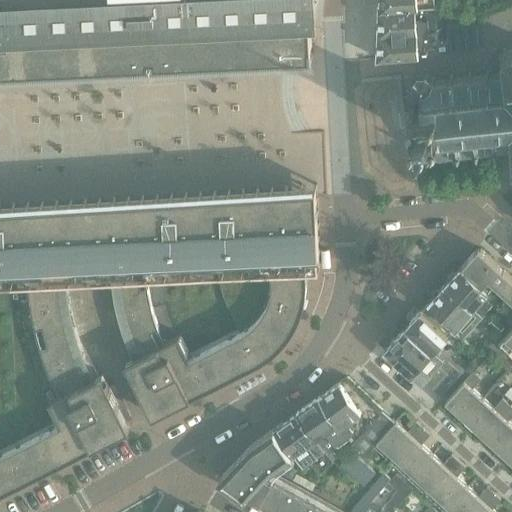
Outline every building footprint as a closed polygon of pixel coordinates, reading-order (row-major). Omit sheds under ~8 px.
[(0,39),(0,69),(313,54),(311,15),(311,7),(311,0),(11,0),(13,27),(4,27),(4,30),(7,30),(8,39),(0,39)] [(380,0),(380,10),(417,6),(436,5),(435,0),(380,0)] [(417,6),(380,10),(377,58),(420,54),(479,47),(478,39),(477,25),(447,27),(448,38),(439,28),(437,5),(436,5),(417,6)] [(511,49),(506,50),(506,49),(504,49),(504,55),(499,55),(499,58),(505,57),(506,73),(490,74),(489,71),(487,71),(487,75),(472,76),(471,73),(469,73),(469,77),(453,78),(453,75),(450,75),(451,79),(435,80),(434,76),(431,77),(427,75),(427,73),(425,72),(424,74),(419,75),(419,74),(417,74),(417,76),(413,80),(412,80),(411,82),(413,82),(413,88),(412,89),(413,91),(414,90),(418,94),(418,95),(420,96),(420,95),(421,95),(422,100),(420,101),(420,103),(422,103),(422,107),(416,108),(416,104),(412,104),(412,108),(408,108),(409,112),(413,111),(413,115),(414,115),(414,116),(415,116),(416,124),(415,124),(415,125),(414,125),(414,129),(411,129),(411,133),(415,133),(415,136),(419,136),(419,132),(422,132),(423,138),(425,138),(425,142),(426,142),(427,149),(427,150),(426,150),(426,154),(425,154),(425,156),(428,156),(428,159),(431,159),(431,156),(440,155),(440,159),(443,159),(443,155),(476,152),(477,155),(480,155),(479,151),(495,150),(495,153),(498,153),(498,149),(511,147),(511,163),(510,164),(510,167),(511,166),(511,49)] [(0,493),(130,427),(256,363),(262,360),(268,356),(273,352),(278,348),(283,343),(287,338),(291,333),(295,327),(298,321),(301,315),(303,309),(305,303),(306,296),(307,289),(308,283),(307,276),(307,263),(322,263),(318,184),(0,203),(0,493)] [(462,265),(483,285),(489,278),(511,299),(506,305),(511,310),(511,277),(479,247),(462,265)] [(462,267),(447,283),(481,315),(487,308),(479,300),(489,289),(483,285),(462,265),(461,266),(462,267)] [(447,283),(446,283),(446,284),(431,300),(430,300),(430,301),(464,333),(481,315),(447,283)] [(451,362),(462,373),(470,365),(452,350),(445,350),(438,344),(446,335),(421,311),(407,327),(443,361),(446,357),(451,362)] [(489,325),(499,334),(505,327),(495,318),(489,325)] [(443,361),(407,327),(386,349),(423,383),(425,381),(441,396),(462,373),(451,362),(446,357),(443,361)] [(511,329),(499,344),(511,355),(511,329)] [(446,402),(464,419),(484,398),(473,388),(482,379),(474,371),(446,402)] [(349,439),(353,444),(365,455),(377,441),(396,421),(348,377),(320,397),(349,439)] [(349,439),(320,397),(297,413),(334,460),(343,452),(353,444),(349,439)] [(484,398),(464,419),(482,435),(510,405),(503,398),(495,408),(484,398)] [(482,435),(500,451),(511,438),(511,423),(509,420),(511,416),(511,406),(510,405),(482,435)] [(276,428),(294,452),(304,465),(315,479),(321,474),(334,460),(297,413),(276,428)] [(396,421),(377,441),(396,458),(424,428),(417,421),(408,431),(397,420),(396,421)] [(294,452),(276,428),(252,445),(220,479),(245,497),(246,496),(248,493),(260,500),(258,504),(272,511),(337,511),(266,474),(272,468),(291,454),(294,452)] [(396,458),(414,475),(433,454),(422,444),(431,434),(424,428),(396,458)] [(511,438),(500,451),(511,462),(511,438)] [(342,465),(365,485),(376,473),(353,452),(342,465)] [(414,475),(431,491),(459,460),(452,454),(444,463),(433,454),(414,475)] [(459,460),(431,491),(449,507),(468,486),(458,476),(466,467),(459,460)] [(351,511),(360,511),(391,478),(385,472),(351,511)] [(393,511),(413,490),(397,476),(390,483),(399,491),(381,511),(393,511)] [(449,507),(454,511),(477,511),(495,493),(488,486),(479,496),(468,486),(449,507)] [(477,511),(496,511),(493,509),(502,499),(495,493),(477,511)]
